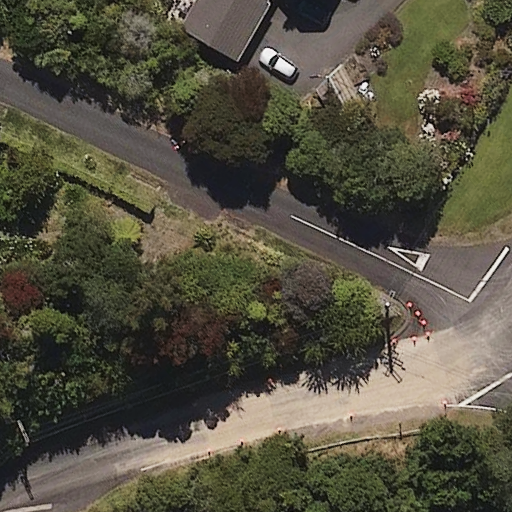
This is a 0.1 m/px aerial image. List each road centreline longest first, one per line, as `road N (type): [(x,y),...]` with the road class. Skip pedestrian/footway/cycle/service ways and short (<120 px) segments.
road 1 (residential): [(0,78),(510,315)]
road 2 (residential): [(0,499),(49,472),(157,436),(371,385),(478,342)]
